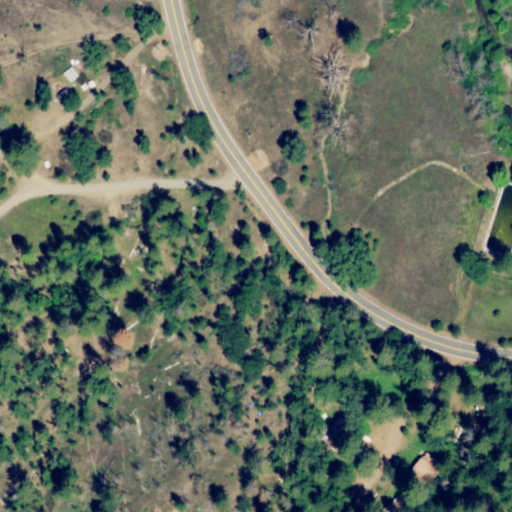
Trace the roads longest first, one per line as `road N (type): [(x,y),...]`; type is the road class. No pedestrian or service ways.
road 1 (secondary): [(168,0),(205,116),(314,266),(379,317),(511,355)]
road 2 (residential): [(250,182),(53,188),(0,208)]
